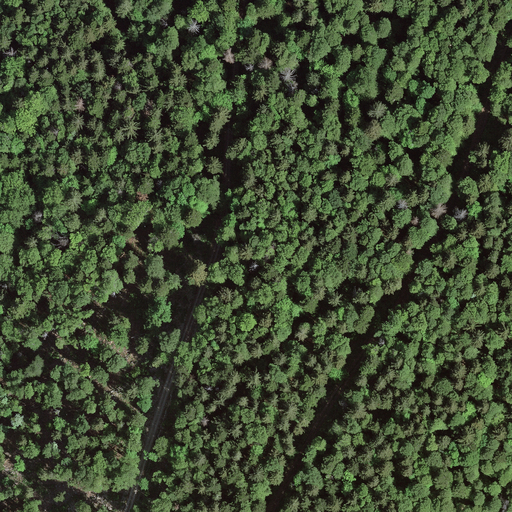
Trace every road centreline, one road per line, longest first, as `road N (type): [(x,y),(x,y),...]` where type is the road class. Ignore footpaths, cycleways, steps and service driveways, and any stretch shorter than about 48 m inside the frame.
road 1 (track): [(126,511),(224,218),(246,0)]
road 2 (track): [(511,49),(456,197),(419,269),(269,511)]
